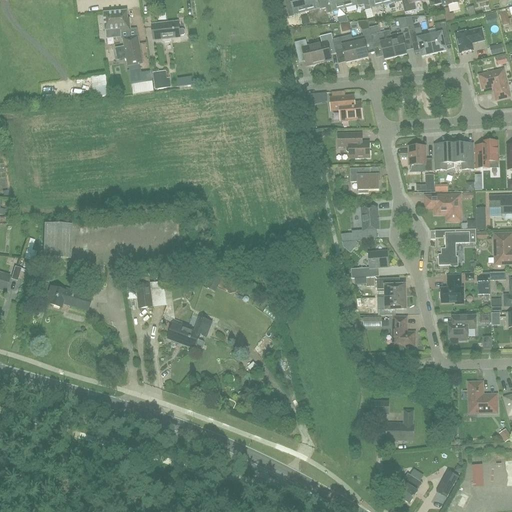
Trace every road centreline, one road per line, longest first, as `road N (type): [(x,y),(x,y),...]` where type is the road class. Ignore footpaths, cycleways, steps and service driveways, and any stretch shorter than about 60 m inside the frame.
road 1 (primary): [(0,372),(188,429),(355,511)]
road 2 (residential): [(511,362),(440,362),(416,271)]
road 3 (residential): [(370,83),(457,80),(470,120)]
